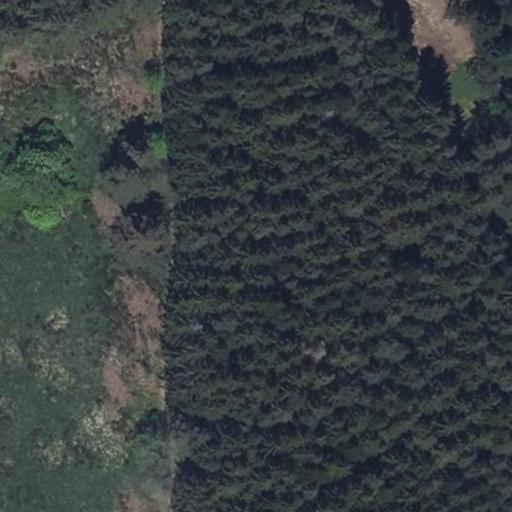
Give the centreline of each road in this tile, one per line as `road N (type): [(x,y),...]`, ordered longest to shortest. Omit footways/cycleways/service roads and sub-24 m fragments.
road 1 (track): [(185,0),(214,511)]
road 2 (track): [(371,0),(511,268)]
